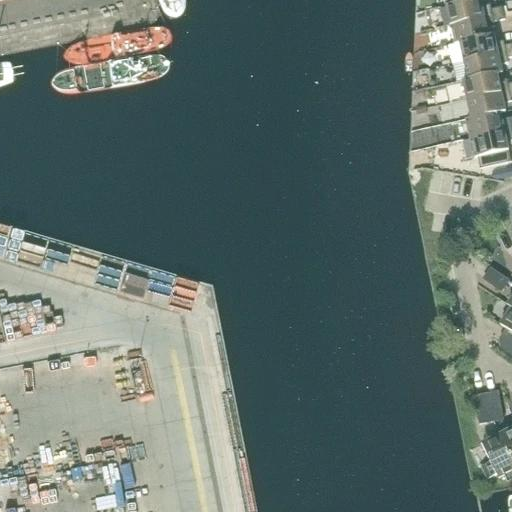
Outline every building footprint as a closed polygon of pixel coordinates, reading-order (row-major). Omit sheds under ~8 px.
[(490,6),(482,8),(480,0),(479,0),(447,7),(451,26),(503,14),(502,8),(491,10),(490,6)] [(494,23),(505,21),(503,14),(451,26),(455,45),(460,44),(489,37),(487,29),(495,28),(494,23)] [(504,42),(496,44),(494,36),(489,37),(460,44),(464,62),(511,51),(511,45),(505,47),(504,42)] [(508,60),(511,58),(511,51),(464,62),(468,81),(497,75),(503,74),(501,66),(509,64),(508,60)] [(499,83),(497,75),(468,81),(463,82),(466,101),(511,91),(511,84),(508,85),(507,81),(499,83)] [(511,98),(511,97),(511,91),(466,101),(470,119),(500,113),(500,114),(506,113),(504,104),(511,103),(511,98)] [(511,119),(502,121),(500,114),(500,113),(470,119),(470,120),(466,120),(471,140),(511,130),(511,119)] [(507,143),(511,141),(511,130),(471,140),(475,159),(478,158),(480,170),(511,163),(507,143)] [(502,293),(509,282),(491,270),(484,280),(502,293)] [(511,308),(511,309),(500,326),(507,330),(511,333),(511,308)] [(511,355),(511,333),(507,330),(501,339),(500,341),(502,349),(511,355)] [(490,415),(502,413),(498,394),(486,396),(490,415)] [(477,417),(490,415),(486,396),(474,398),(477,417)] [(491,423),(504,421),(502,413),(490,415),(491,423)] [(479,426),(491,423),(490,415),(477,417),(479,426)] [(511,429),(501,435),(511,458),(511,429)] [(499,479),(511,472),(511,458),(501,435),(482,445),(491,463),(481,467),(488,480),(497,476),(499,479)]
